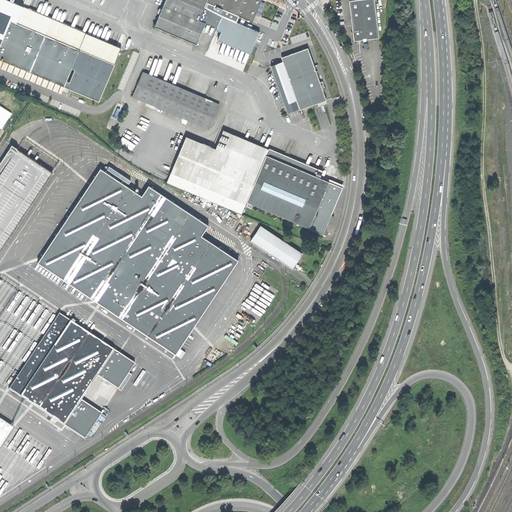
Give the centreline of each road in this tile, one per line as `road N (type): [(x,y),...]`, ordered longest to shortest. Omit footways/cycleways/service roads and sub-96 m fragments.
road 1 (trunk): [(429,83),(425,198),(393,332),(362,405),(288,511)]
road 2 (trunk): [(429,83),(405,223),(375,316),(323,415),(299,447),(273,464)]
road 3 (trunk): [(451,511),(475,471),(486,402),(443,261),(444,133)]
road 4 (track): [(511,365),(500,345),(483,184),(476,0)]
road 5 (trunk): [(350,449),(404,334),(433,220),(444,133)]
road 6 (unclassified): [(290,333),(337,257),(357,186),(352,95),(327,33)]
road 7 (trunk): [(350,449),(409,380),(434,375),(456,384),(468,403),(468,439),(453,479),(427,511)]
road 8 (unclassified): [(290,333),(157,431)]
road 9 (trunk): [(444,133),(438,0)]
road 10 (trunk): [(273,464),(242,455),(223,438),(223,410),(243,382)]
